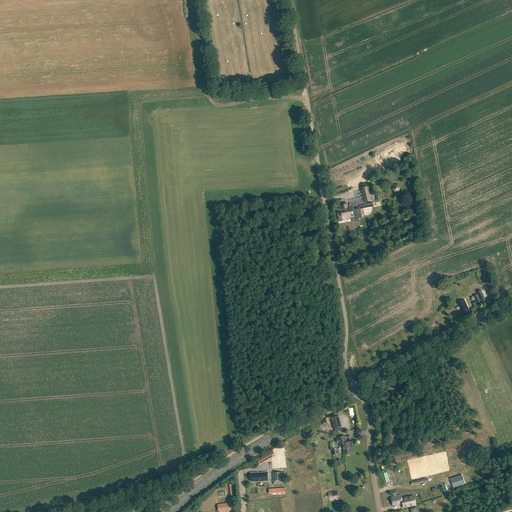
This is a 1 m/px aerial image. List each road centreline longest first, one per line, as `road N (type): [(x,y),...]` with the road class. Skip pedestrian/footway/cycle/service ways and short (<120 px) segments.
road 1 (unclassified): [(355,390),(345,368),(345,322),(289,0)]
road 2 (tertiary): [(168,511),(219,471),(355,390)]
road 3 (tertiary): [(355,390),(511,304)]
road 4 (unclassified): [(379,511),(368,412),(355,390)]
